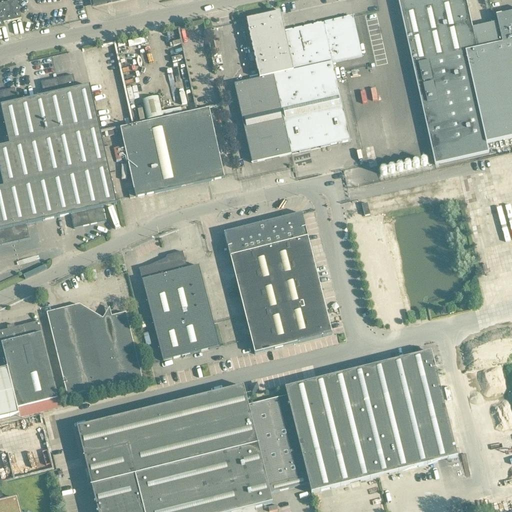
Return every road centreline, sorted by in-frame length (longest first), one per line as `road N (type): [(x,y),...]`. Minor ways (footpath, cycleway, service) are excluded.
road 1 (unclassified): [(0,297),(176,216),(308,188),(325,197),(363,350)]
road 2 (unknown): [(129,238),(159,355),(169,360),(231,344),(196,211)]
road 3 (unclassified): [(0,54),(234,0)]
road 4 (unknown): [(216,3),(245,167)]
road 5 (unknown): [(325,197),(486,163)]
road 6 (unknown): [(381,511),(511,485)]
